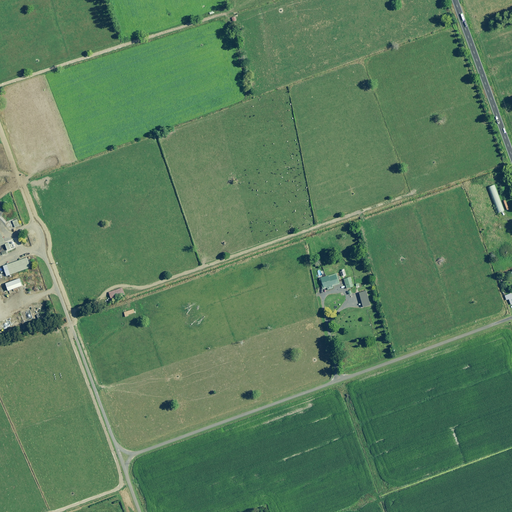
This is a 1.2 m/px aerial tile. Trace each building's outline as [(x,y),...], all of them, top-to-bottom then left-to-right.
[(504,211),(494,184),(487,187),(497,213),(504,211)] [(7,276),(31,268),(27,257),(3,266),(7,276)] [(340,284),(337,274),(328,276),(328,275),(320,278),(323,288),(326,287),(327,290),(333,288),(332,286),(340,284)] [(353,286),(350,277),(343,279),(346,289),(353,286)] [(22,286),(20,278),(5,283),(8,291),(22,286)] [(125,294),(123,288),(109,293),(112,299),(125,294)] [(370,305),(366,291),(358,293),(362,307),(370,305)]
